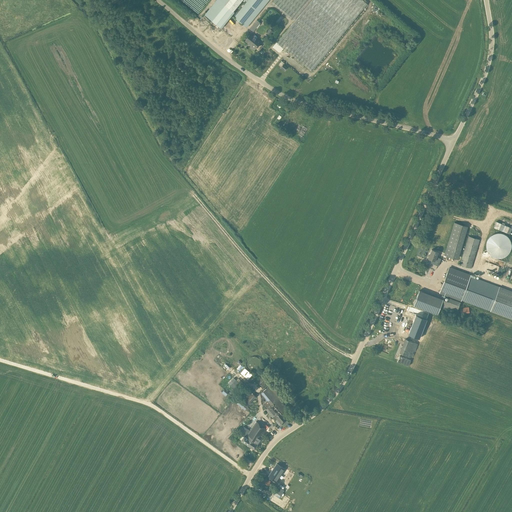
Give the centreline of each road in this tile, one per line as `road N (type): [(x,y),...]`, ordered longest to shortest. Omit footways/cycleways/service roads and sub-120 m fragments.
road 1 (unclassified): [(228,511),(276,441),(346,379),(452,142)]
road 2 (unclassified): [(452,142),(287,98),(156,0)]
road 3 (unclassified): [(485,0),(491,53),(452,142)]
